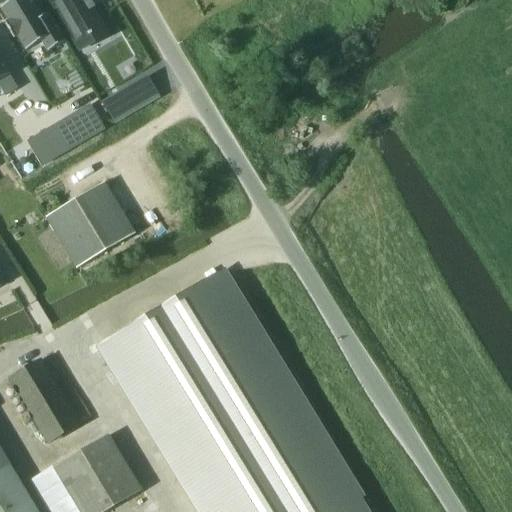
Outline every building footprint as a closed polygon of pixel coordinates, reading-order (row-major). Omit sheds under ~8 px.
[(29,0),(14,0),(0,8),(0,9),(8,22),(4,25),(13,39),(16,37),(25,52),(41,42),(47,53),(64,43),(48,15),(41,19),(29,0)] [(48,0),(55,10),(75,44),(87,37),(88,39),(92,37),(90,35),(103,28),(86,0),(48,0)] [(0,61),(0,90),(4,97),(16,90),(8,76),(9,76),(0,61)] [(125,90),(101,104),(113,124),(136,110),(125,90)] [(89,107),(64,121),(77,144),(102,130),(89,107)] [(41,135),(27,143),(40,166),(55,158),(41,135)] [(46,219),(76,270),(135,235),(106,187),(104,184),(46,219)] [(161,313),(101,350),(199,511),(362,511),(355,500),(359,498),(224,279),(222,276),(161,313)] [(10,381),(48,445),(90,419),(52,356),(10,381)] [(63,464),(92,511),(109,511),(138,495),(141,493),(108,437),(63,464)] [(0,511),(36,511),(0,450),(0,511)]
